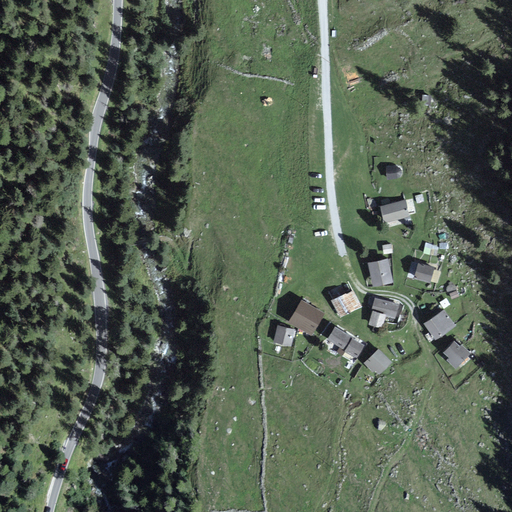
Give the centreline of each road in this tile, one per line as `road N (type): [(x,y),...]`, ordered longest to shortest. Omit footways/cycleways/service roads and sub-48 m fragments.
road 1 (tertiary): [(49,511),(99,374),(87,189),(117,0)]
road 2 (track): [(359,284),(337,226),(327,0)]
